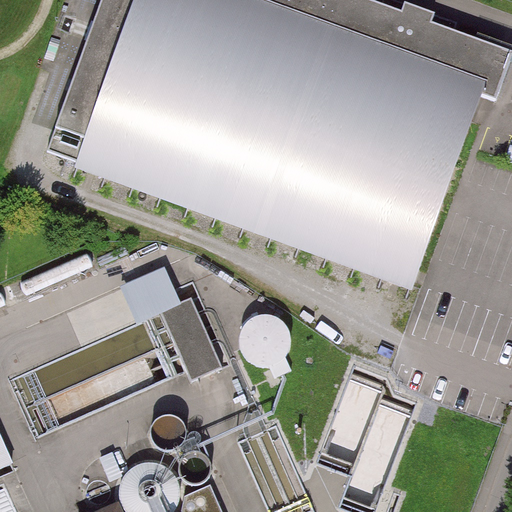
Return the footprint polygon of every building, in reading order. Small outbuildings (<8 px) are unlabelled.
[(498,65),(310,0),(115,0),(58,164),(414,295),(498,65)] [(85,259),(17,288),(22,300),(90,271),(85,259)] [(163,270),(115,291),(132,328),(161,315),(193,387),(220,375),(187,300),(178,304),(163,270)] [(238,356),(244,363),(251,367),(260,369),(268,367),(276,363),(282,357),(285,349),(285,340),(283,332),(277,325),(270,320),(262,318),(255,319),(247,322),(241,326),(237,333),(235,340),(235,348),(238,356)] [(285,362),(268,370),(273,382),(291,374),(285,362)] [(118,511),(173,511),(175,510),(177,500),(175,490),(171,481),(164,473),(154,469),(144,468),(135,470),(126,475),(120,483),(116,492),(116,501),(118,511)] [(216,511),(207,491),(183,501),(180,511),(216,511)]
